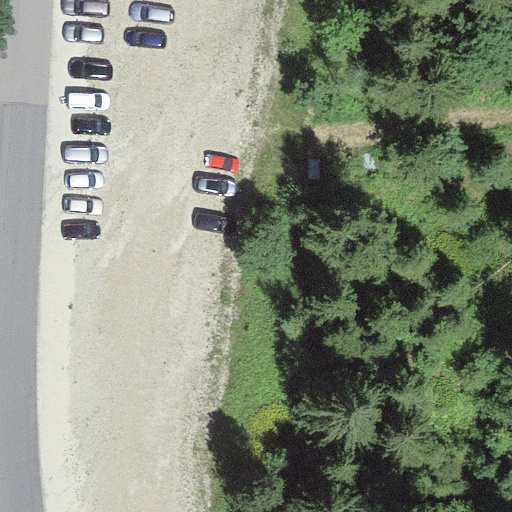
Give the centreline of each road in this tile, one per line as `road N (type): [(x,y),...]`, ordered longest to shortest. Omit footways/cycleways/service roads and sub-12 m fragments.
road 1 (unclassified): [(24,0),(11,444),(17,511)]
road 2 (track): [(19,153),(511,124)]
